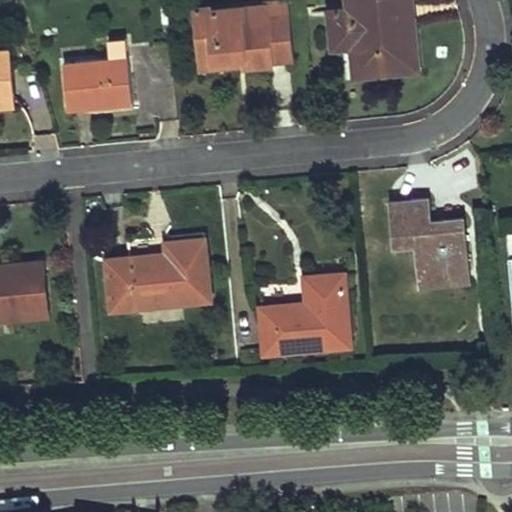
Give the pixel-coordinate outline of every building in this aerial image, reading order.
[(287,0),(266,2),(266,6),(268,23),(244,25),(242,9),(209,12),(211,28),(200,29),(203,61),(243,58),(244,64),(244,66),(272,63),(271,57),(293,55),(287,0)] [(353,46),(355,69),(382,67),(381,60),(407,57),(403,21),(385,23),(384,7),(414,4),(413,0),(348,0),(349,8),(331,10),(334,48),(353,46)] [(355,69),(356,76),(421,70),(414,4),(384,7),(385,23),(403,21),(407,57),(381,60),(382,67),(355,69)] [(209,12),(209,6),(198,7),(200,29),(211,28),(209,12)] [(266,6),(242,9),(244,25),(268,23),(266,6)] [(128,37),(109,39),(111,58),(65,63),(69,107),(97,104),(98,113),(134,109),(128,37)] [(0,98),(15,97),(11,50),(0,51),(0,98)] [(293,55),(271,57),(272,63),(293,61),(293,55)] [(243,58),(203,61),(204,67),(244,64),(243,58)] [(0,106),(15,105),(15,97),(0,98),(0,106)] [(432,220),(429,197),(390,202),(394,246),(417,244),(420,276),(441,275),(440,267),(468,264),(465,217),(443,219),(444,225),(432,226),(432,220)] [(511,219),(500,221),(502,233),(511,232),(511,219)] [(157,253),(107,257),(112,308),(212,299),(205,238),(166,241),(167,252),(168,259),(158,260),(157,253)] [(43,260),(3,264),(4,274),(44,270),(43,260)] [(3,264),(0,264),(0,320),(49,315),(44,270),(4,274),(3,264)] [(441,275),(420,276),(421,288),(470,284),(468,264),(440,267),(441,275)] [(309,303),(262,309),(266,353),(351,345),(344,274),(307,278),(309,303)]
